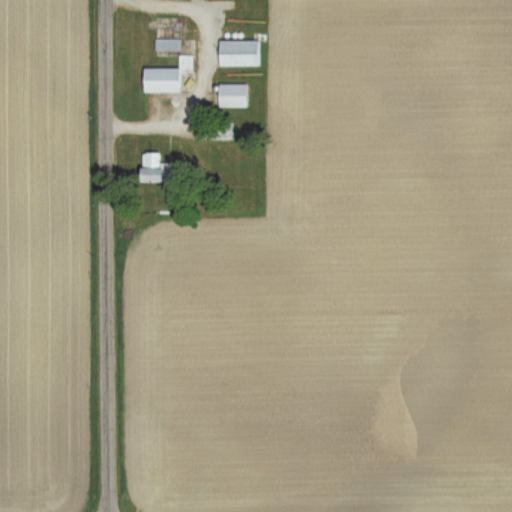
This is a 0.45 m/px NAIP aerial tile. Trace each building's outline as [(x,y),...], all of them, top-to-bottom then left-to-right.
[(218,65),(258,65),(258,39),(218,39),(218,65)] [(143,68),(143,92),(180,92),(180,71),(193,71),(193,55),(178,55),(178,68),(143,68)] [(247,83),(217,83),(217,107),(247,107),(247,83)] [(231,138),(231,122),(203,122),(203,138),(231,138)] [(159,152),(140,152),(140,180),(170,180),(170,162),(159,162),(159,152)]
